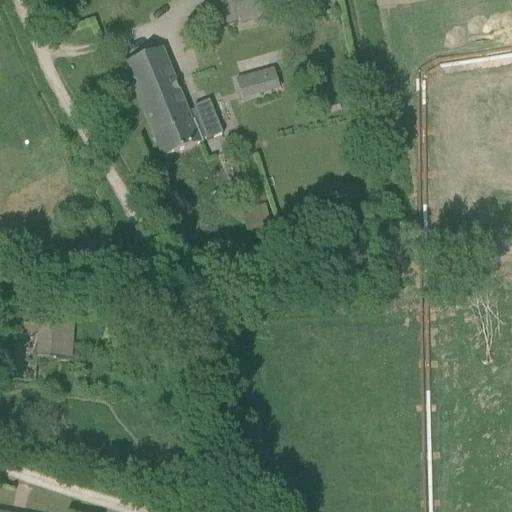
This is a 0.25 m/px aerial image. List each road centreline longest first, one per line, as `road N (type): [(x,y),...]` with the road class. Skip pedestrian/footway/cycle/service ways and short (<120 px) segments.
road 1 (track): [(19,0),(40,59),(187,310),(248,511)]
road 2 (track): [(0,472),(131,511)]
